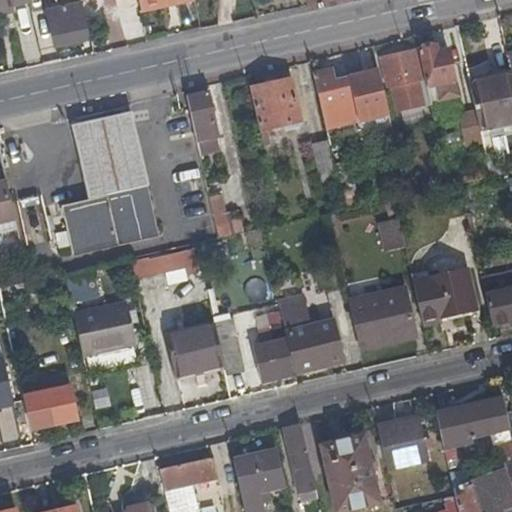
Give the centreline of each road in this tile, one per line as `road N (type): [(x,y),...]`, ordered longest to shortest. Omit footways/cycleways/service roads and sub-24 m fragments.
road 1 (residential): [(0,475),(511,358)]
road 2 (secondary): [(0,102),(450,0)]
